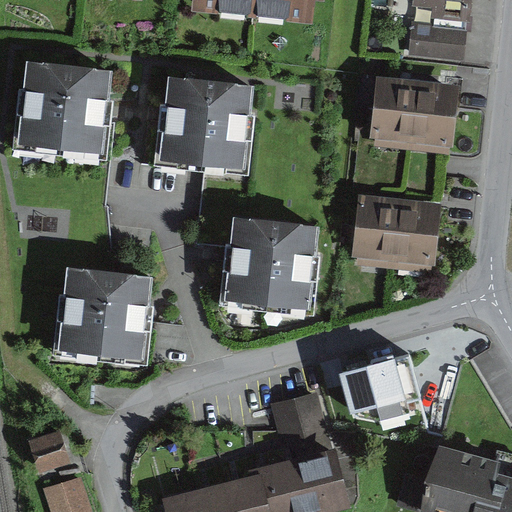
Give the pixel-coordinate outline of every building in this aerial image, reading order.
[(194,0),(195,2),(310,14),(311,0),(194,0)] [(407,0),(401,62),(456,68),(464,0),(407,0)] [(104,70),(26,61),(17,144),(95,153),(104,70)] [(254,86),(171,78),(163,160),(246,168),(254,86)] [(416,83),(380,79),(374,132),(410,136),(416,83)] [(452,86),(416,83),(410,136),(446,139),(452,86)] [(399,203),(362,199),(356,251),(394,255),(399,203)] [(437,207),(399,203),(394,255),(431,259),(437,207)] [(314,226),(235,217),(225,300),(305,309),(314,226)] [(148,277),(68,268),(59,349),(139,358),(148,277)] [(407,352),(341,370),(355,420),(406,406),(404,396),(418,393),(407,352)] [(284,464),(297,511),(310,511),(347,502),(317,397),(279,408),(294,461),(284,464)] [(67,460),(58,436),(31,447),(40,470),(67,460)] [(495,473),(435,458),(421,511),(511,511),(511,491),(491,486),(495,473)] [(297,511),(284,464),(254,473),(265,511),(297,511)] [(265,511),(254,473),(225,481),(233,511),(265,511)] [(93,511),(81,478),(47,489),(55,511),(93,511)] [(233,511),(225,481),(196,489),(202,511),(233,511)] [(202,511),(196,489),(166,498),(170,511),(202,511)]
